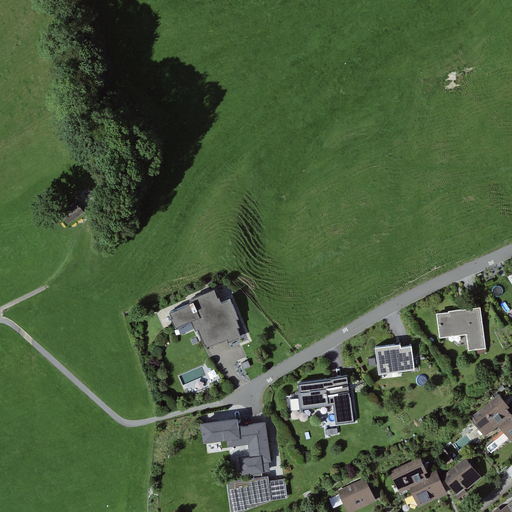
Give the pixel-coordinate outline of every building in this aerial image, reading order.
[(76,201),(61,212),(68,222),(84,211),(76,201)] [(190,303),(170,312),(177,326),(198,317),(202,327),(198,329),(204,345),(226,336),(228,342),(240,337),(236,327),(238,326),(235,318),(237,317),(229,299),(216,305),(211,293),(203,297),(202,294),(191,299),(192,301),(190,302),(190,303)] [(480,308),(438,313),(440,333),(467,330),(469,347),(484,345),(480,308)] [(401,343),(375,347),(378,369),(401,366),(402,371),(415,369),(411,344),(401,346),(401,343)] [(331,378),(299,382),(300,397),(289,398),(291,410),(310,407),(310,405),(325,403),(325,404),(335,403),(337,419),(343,418),(344,422),(354,420),(351,396),(350,396),(347,375),(330,377),(331,378)] [(497,422),(509,412),(502,404),(505,402),(500,395),(472,418),(480,428),(486,423),(491,428),(498,422),(497,422)] [(511,409),(509,412),(497,422),(498,422),(504,429),(493,438),(498,445),(509,437),(511,439),(511,438),(511,409)] [(231,421),(203,424),(205,439),(221,437),(221,438),(228,437),(229,444),(250,441),(252,458),(241,459),(243,472),(269,469),(267,460),(269,460),(265,422),(250,424),(251,425),(232,428),(231,421)] [(426,477),(426,476),(421,467),(424,466),(420,458),(391,472),(397,484),(402,482),(404,487),(409,485),(426,477)] [(466,458),(444,476),(456,491),(462,486),(464,489),(480,476),(466,458)] [(421,503),(446,491),(436,472),(426,476),(426,477),(409,485),(413,493),(407,496),(410,503),(417,505),(421,503)] [(248,479),(234,481),(236,502),(251,501),(251,503),(262,501),(262,499),(270,499),(268,483),(263,484),(263,479),(255,480),(255,474),(248,475),(248,479)] [(365,478),(339,491),(349,511),(375,499),(365,478)] [(500,509),(496,511),(511,511),(511,502),(502,511),(500,509)]
